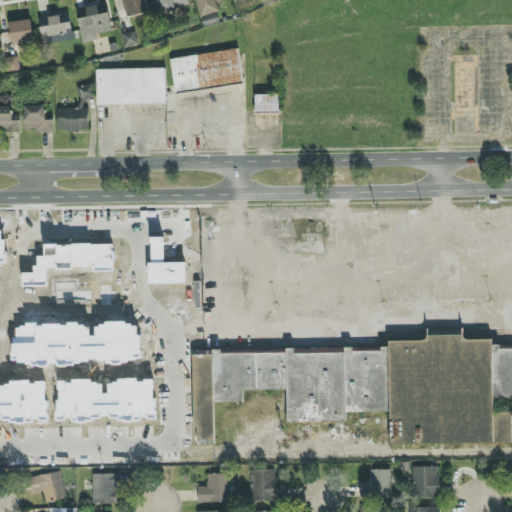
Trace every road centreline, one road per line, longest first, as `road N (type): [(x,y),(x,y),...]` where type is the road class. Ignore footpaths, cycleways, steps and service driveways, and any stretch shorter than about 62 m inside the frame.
road 1 (secondary): [(0,197),(511,189)]
road 2 (secondary): [(511,158),(98,165)]
